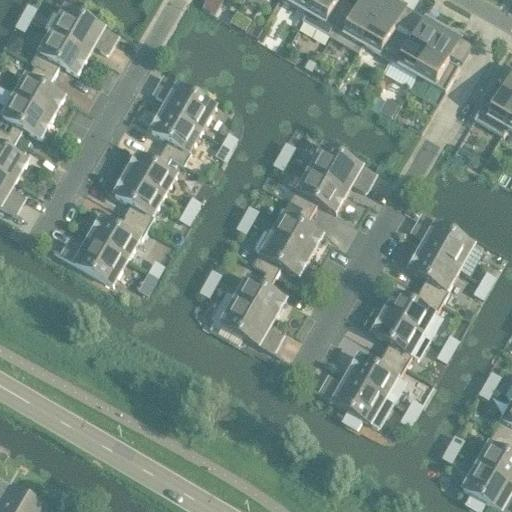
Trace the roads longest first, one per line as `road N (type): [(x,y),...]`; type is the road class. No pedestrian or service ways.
road 1 (residential): [(504,23),(298,376)]
road 2 (residential): [(175,0),(48,224)]
road 3 (secondary): [(206,511),(0,390)]
